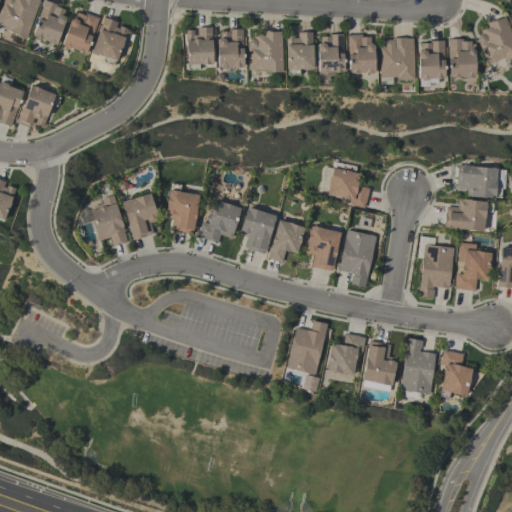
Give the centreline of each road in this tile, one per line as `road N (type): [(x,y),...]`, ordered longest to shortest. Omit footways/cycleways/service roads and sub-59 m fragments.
road 1 (residential): [(94,295),(136,269),(176,265),(335,306),(491,332)]
road 2 (residential): [(439,0),(404,11),(192,0)]
road 3 (residential): [(161,0),(157,53),(138,94),(116,117),(46,151)]
road 4 (residential): [(46,151),(40,223),(48,251),(123,315)]
road 5 (residential): [(384,316),(402,196)]
